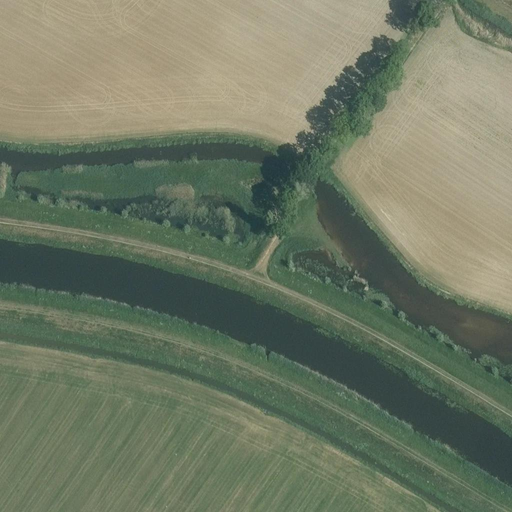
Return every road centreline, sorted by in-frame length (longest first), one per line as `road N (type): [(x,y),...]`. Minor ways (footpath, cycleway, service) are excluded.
road 1 (track): [(0,307),(161,337),(251,368),(509,511)]
road 2 (track): [(511,415),(320,309),(223,269),(0,223)]
